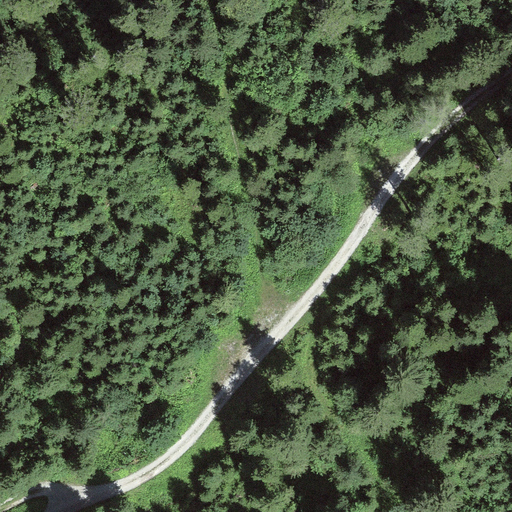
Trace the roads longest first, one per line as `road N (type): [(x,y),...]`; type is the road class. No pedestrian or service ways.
road 1 (track): [(82,491),(136,484),(189,444),(330,274),(392,184),(478,97),(511,79)]
road 2 (track): [(278,0),(247,41),(224,95),(279,335)]
